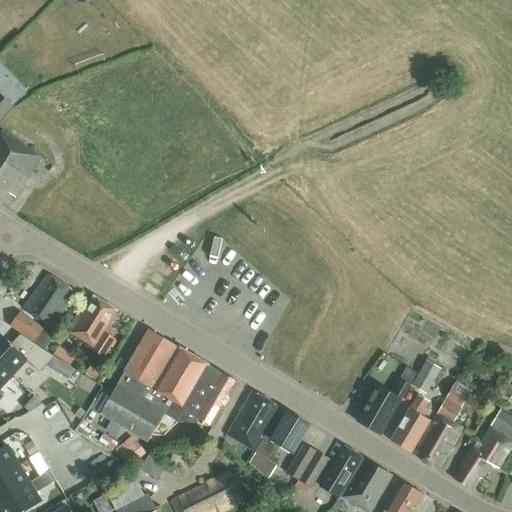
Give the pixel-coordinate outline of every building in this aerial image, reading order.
[(0,201),(6,192),(12,197),(39,158),(0,132),(0,201)] [(23,307),(51,326),(76,290),(48,271),(23,307)] [(94,295),(84,312),(81,309),(68,329),(94,345),(93,347),(104,355),(115,338),(103,330),(116,309),(94,295)] [(33,341),(42,327),(19,311),(9,324),(33,341)] [(125,370),(99,413),(147,441),(172,399),(181,405),(175,414),(176,419),(180,421),(189,406),(191,403),(195,395),(203,400),(220,371),(212,366),(149,329),(125,370)] [(0,334),(0,364),(11,375),(25,359),(38,371),(44,365),(53,356),(19,334),(10,343),(0,334)] [(59,360),(53,370),(67,379),(73,369),(59,360)] [(439,368),(425,360),(411,385),(425,393),(439,368)] [(0,364),(0,398),(2,396),(0,393),(0,386),(11,375),(0,364)] [(359,420),(382,434),(416,375),(406,369),(393,392),(379,384),(359,420)] [(189,406),(180,421),(187,426),(192,425),(197,416),(213,426),(239,382),(220,371),(203,400),(195,395),(191,403),(189,406)] [(463,408),(460,406),(471,389),(454,380),(444,397),(447,399),(415,453),(439,468),(464,426),(455,421),(463,408)] [(280,407),(254,391),(228,434),(254,450),(280,407)] [(412,451),(430,419),(422,415),(429,402),(418,395),(392,439),(412,451)] [(33,396),(23,406),(28,411),(41,403),(33,396)] [(310,425),(287,412),(271,438),(267,436),(256,453),(270,461),(280,445),(293,453),(310,425)] [(484,476),(492,462),(499,466),(511,443),(511,438),(491,427),(483,443),(479,441),(465,461),(455,478),(472,489),(481,474),(484,476)] [(130,435),(114,449),(128,466),(145,452),(130,435)] [(0,447),(0,473),(17,463),(6,444),(0,447)] [(304,445),(288,472),(297,478),(297,480),(293,485),(294,486),(306,494),(311,486),(315,480),(316,479),(328,459),(315,452),(304,445)] [(362,457),(343,446),(320,485),(338,496),(362,457)] [(164,467),(147,454),(138,467),(155,480),(164,467)] [(114,459),(101,467),(106,474),(119,467),(114,459)] [(342,497),(367,511),(370,511),(392,475),(364,459),(342,497)] [(17,463),(0,473),(0,499),(29,482),(17,463)] [(49,470),(42,474),(48,484),(55,480),(49,470)] [(209,511),(242,496),(230,471),(171,501),(176,511),(209,511)] [(402,480),(383,511),(412,511),(424,494),(402,480)] [(29,482),(0,499),(0,511),(21,511),(40,501),(29,482)] [(158,511),(148,492),(116,509),(117,511),(158,511)]
